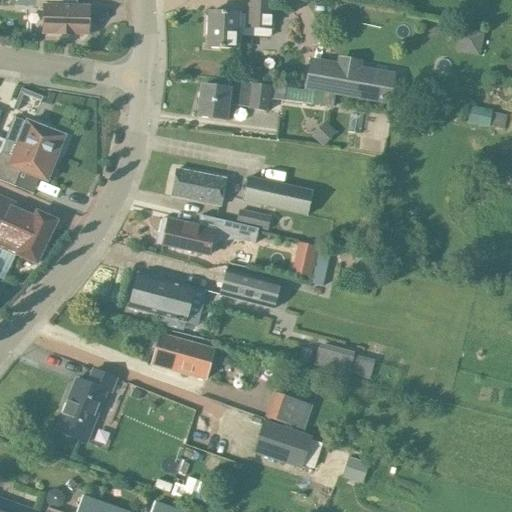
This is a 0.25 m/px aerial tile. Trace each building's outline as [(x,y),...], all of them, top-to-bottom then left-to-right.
[(34,0),(35,7),(43,7),(43,11),(43,34),(87,35),(87,11),(87,6),(76,6),(75,0),(34,0)] [(272,2),(247,1),(246,16),(209,14),(207,48),(238,50),(239,36),(270,38),(272,2)] [(396,78),(310,62),(305,87),(392,102),(396,78)] [(202,85),(198,117),(225,120),(227,105),(249,108),(249,109),(268,111),(269,100),(334,107),(335,95),(315,93),(315,92),(229,82),(229,88),(202,85)] [(5,140),(6,141),(55,160),(59,150),(62,151),(67,138),(14,118),(5,140)] [(325,125),(312,138),(323,149),(336,136),(325,125)] [(52,169),(55,160),(6,141),(1,154),(0,157),(0,180),(15,187),(21,172),(49,183),(54,170),(52,169)] [(224,179),(178,170),(172,197),(219,206),(224,179)] [(313,191),(248,177),(242,202),(308,217),(313,191)] [(0,247),(16,254),(36,263),(54,222),(0,197),(0,247)] [(239,210),(236,224),(259,229),(268,231),(271,217),(239,210)] [(198,227),(162,219),(159,235),(165,237),(163,246),(193,252),(193,251),(205,254),(210,231),(199,228),(198,227)] [(300,244),(292,274),(310,279),(318,248),(300,244)] [(0,247),(0,275),(6,278),(16,254),(0,247)] [(327,284),(335,252),(321,249),(313,281),(327,284)] [(226,270),(219,295),(273,309),(280,284),(248,276),(227,270),(226,270)] [(140,274),(131,308),(185,322),(185,323),(197,326),(206,291),(140,274)] [(214,349),(160,335),(152,365),(206,379),(214,349)] [(319,344),(313,366),(359,377),(371,380),(376,361),(364,358),(354,355),(355,353),(319,344)] [(302,347),(299,360),(310,363),(314,350),(302,347)] [(117,378),(94,369),(89,382),(77,378),(56,432),(86,444),(107,391),(111,393),(117,378)] [(312,407),(273,393),(265,417),(303,431),(312,407)] [(253,450),(300,467),(311,436),(263,420),(253,450)] [(348,458),(341,478),(362,485),(369,465),(348,458)] [(150,511),(129,511),(82,495),(75,511),(176,511),(153,504),(150,511)] [(0,511),(37,511),(38,511),(0,497),(0,511)]
